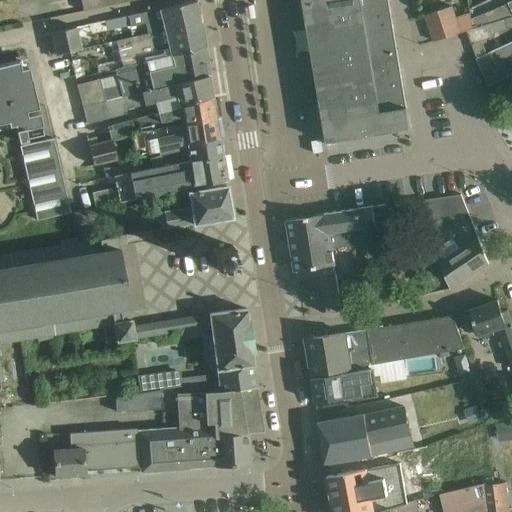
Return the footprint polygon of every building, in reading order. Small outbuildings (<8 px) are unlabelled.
[(80,0),(83,11),(136,0),(80,0)] [(313,61),(314,63),(314,68),(313,68),(315,79),(316,78),(327,144),(400,132),(399,130),(409,129),(387,0),(305,0),(316,60),(313,61)] [(197,1),(128,16),(88,25),(90,33),(117,28),(117,29),(145,23),(147,33),(201,22),(197,1)] [(511,1),(495,10),(471,20),(474,29),(490,23),(500,21),(504,20),(511,17),(511,1)] [(461,33),(457,19),(453,6),(426,15),(435,42),(461,33)] [(201,22),(147,33),(116,41),(122,67),(135,64),(136,65),(206,47),(201,22)] [(494,33),(490,23),(474,29),(467,31),(472,44),(495,36),(494,33)] [(76,27),(51,32),(56,54),(81,49),(76,27)] [(511,42),(493,52),(505,78),(511,75),(511,42)] [(210,76),(206,47),(136,65),(135,64),(122,67),(115,69),(119,85),(102,89),(99,79),(77,85),(82,107),(105,101),(153,89),(178,83),(209,76),(210,76)] [(0,127),(16,125),(19,142),(26,140),(24,129),(41,126),(39,114),(27,117),(25,111),(38,109),(33,87),(29,67),(21,69),(19,61),(0,65),(0,127)] [(105,101),(82,107),(87,124),(109,119),(127,114),(126,110),(146,104),(155,102),(157,112),(212,97),(209,76),(178,83),(153,89),(105,101)] [(139,118),(105,127),(108,140),(112,139),(133,134),(216,116),(212,97),(157,112),(139,118)] [(196,142),(219,139),(216,116),(133,134),(137,156),(149,154),(150,157),(189,150),(187,142),(196,140),(196,142)] [(70,212),(53,139),(19,147),(36,220),(70,212)] [(88,146),(93,166),(117,161),(112,139),(108,140),(88,146)] [(152,167),(222,156),(219,139),(196,142),(196,140),(187,142),(189,150),(150,157),(152,167)] [(152,168),(138,171),(114,175),(117,188),(92,193),(95,207),(139,198),(179,192),(179,188),(226,180),(222,156),(152,167),(152,168)] [(105,177),(114,175),(138,171),(136,162),(103,168),(105,177)] [(164,211),(157,213),(159,230),(167,229),(193,224),(232,217),(227,186),(226,186),(191,192),(193,206),(183,208),(164,211)] [(462,194),(406,202),(409,225),(425,222),(431,238),(469,212),(462,194)] [(385,205),(320,214),(320,215),(287,221),(296,272),(336,265),(333,248),(390,240),(385,205)] [(135,338),(135,337),(167,332),(166,328),(198,323),(210,321),(209,314),(133,327),(132,319),(129,319),(127,307),(130,307),(120,249),(117,249),(115,236),(95,239),(77,242),(76,238),(61,240),(61,245),(0,255),(0,379),(2,379),(0,369),(0,341),(36,335),(37,340),(53,337),(52,333),(103,324),(106,343),(116,341),(135,338)] [(440,262),(444,271),(451,290),(490,264),(481,242),(456,256),(454,253),(440,262)] [(236,248),(233,245),(231,248),(218,250),(215,248),(213,251),(216,253),(218,266),(216,269),(219,271),(221,268),(234,266),(236,268),(239,265),(236,263),(234,251),(236,248)] [(346,302),(361,299),(357,278),(342,281),(346,302)] [(471,310),(479,336),(499,329),(506,349),(511,367),(511,321),(508,310),(503,312),(499,300),(471,310)] [(181,386),(181,387),(182,394),(257,386),(247,309),(210,314),(209,314),(210,321),(211,335),(205,336),(207,353),(215,352),(219,386),(211,386),(210,375),(181,378),(180,370),(137,375),(138,381),(127,383),(128,394),(181,386)] [(312,375),(332,372),(374,365),(465,348),(454,316),(306,339),(312,375)] [(332,376),(313,379),(316,403),(336,399),(359,395),(374,393),(373,381),(371,369),(332,376)] [(264,432),(264,431),(256,388),(258,387),(257,386),(182,394),(177,394),(179,427),(137,430),(139,467),(140,473),(178,470),(178,469),(189,468),(189,467),(216,466),(216,467),(250,465),(248,433),(264,432)] [(162,390),(115,397),(116,412),(163,409),(162,390)] [(477,407),(466,411),(470,422),(481,419),(477,407)] [(382,413),(320,423),(326,464),(346,460),(374,455),(401,450),(398,438),(411,435),(404,408),(382,413)] [(510,423),(498,425),(499,437),(511,435),(510,423)] [(139,467),(137,430),(137,429),(69,433),(71,449),(54,450),(55,477),(85,475),(85,470),(139,467)] [(360,493),(372,490),(370,478),(368,469),(348,472),(328,476),(334,505),(352,501),(360,493)] [(495,484),(498,511),(510,511),(510,504),(507,482),(495,484)] [(498,511),(495,484),(475,488),(475,486),(454,491),(456,511),(458,511),(487,508),(487,511),(498,511)] [(376,511),(372,490),(360,493),(352,501),(334,505),(335,511),(376,511)] [(417,511),(414,502),(409,503),(379,511),(417,511)]
